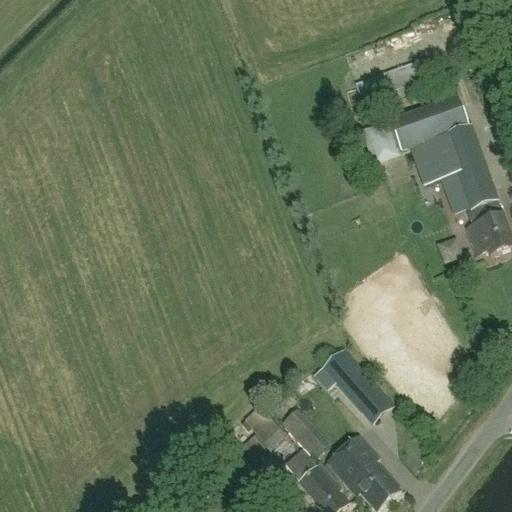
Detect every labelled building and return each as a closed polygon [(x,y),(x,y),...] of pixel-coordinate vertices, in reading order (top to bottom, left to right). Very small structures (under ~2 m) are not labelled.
[(415,68),(385,75),(388,91),(419,85),(415,68)] [(458,216),(467,213),(473,229),(467,231),(477,258),(489,254),(491,259),(511,251),(511,240),(504,218),(503,218),(498,203),(499,203),(472,128),(470,129),(459,98),(391,122),(402,153),(411,150),(425,189),(455,178),(461,194),(449,199),(455,214),(458,216)] [(388,125),(362,134),(374,169),(400,160),(388,125)] [(337,386),(361,413),(373,427),(394,409),(382,395),(345,355),(335,363),(318,379),(330,393),(337,386)] [(260,409),(245,423),(257,437),(240,452),(254,468),(287,439),(260,409)] [(297,413),(282,426),(314,460),(329,447),(297,413)] [(381,462),(359,438),(328,466),(358,500),(361,497),(374,511),(382,511),(403,494),(377,466),(381,462)] [(304,453),(286,468),(300,485),(299,485),(321,511),(343,511),(350,507),(304,453)]
